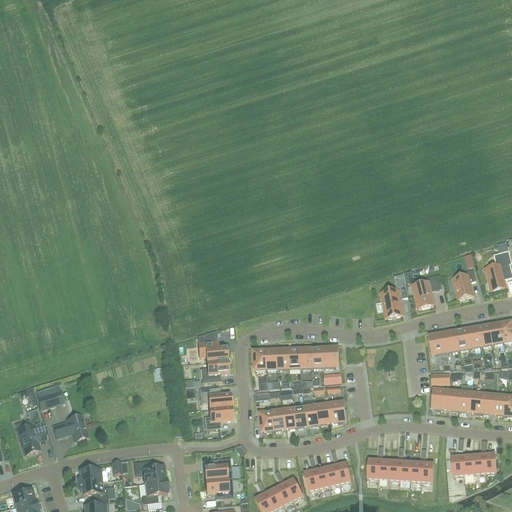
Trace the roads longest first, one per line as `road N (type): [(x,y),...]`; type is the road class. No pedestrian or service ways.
road 1 (residential): [(243,441),(239,360),(247,337),(313,329),(366,335),(511,303)]
road 2 (residential): [(243,441),(262,452),(314,449),(386,428),(511,436)]
road 3 (residential): [(175,452),(159,448),(48,469)]
